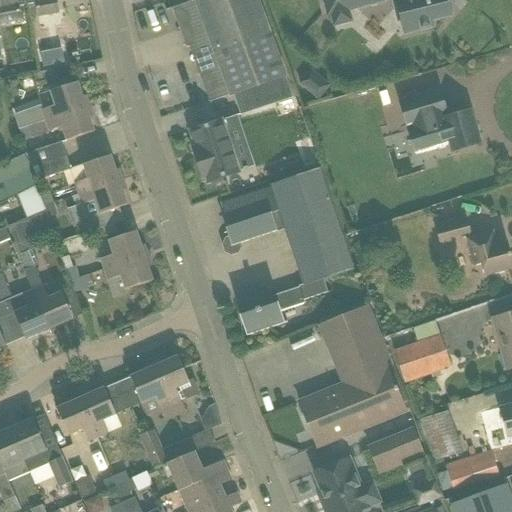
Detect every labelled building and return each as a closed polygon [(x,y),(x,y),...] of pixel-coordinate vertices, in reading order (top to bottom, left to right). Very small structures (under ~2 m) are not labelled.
[(26,0),(0,0),(0,19),(1,23),(21,19),(19,7),(27,6),(26,0)] [(26,0),(27,6),(36,4),(38,16),(39,16),(49,14),(58,13),(56,0),(26,0)] [(256,0),(176,0),(179,6),(172,9),(187,48),(189,47),(209,40),(229,96),(230,98),(235,96),(249,91),(263,86),(285,78),(269,34),(256,0)] [(322,0),(327,18),(330,17),(350,12),(385,3),(384,0),(322,0)] [(411,20),(414,32),(433,28),(432,22),(451,17),(446,0),(394,0),(401,22),(411,20)] [(40,54),(43,68),(65,63),(62,49),(40,54)] [(235,96),(241,115),(292,98),(285,78),(263,86),(249,91),(235,96)] [(15,119),(19,130),(86,108),(77,83),(51,92),(55,106),(42,110),(41,106),(14,115),(15,119)] [(399,104),(415,157),(448,147),(450,153),(480,144),(470,112),(447,119),(445,115),(446,115),(439,92),(399,104)] [(19,130),(23,142),(31,139),(51,131),(62,127),(67,141),(94,132),(86,108),(19,130)] [(221,122),(190,133),(195,148),(193,148),(204,180),(206,179),(207,183),(238,173),(230,150),(233,149),(227,132),(224,133),(221,122)] [(73,184),(77,195),(119,181),(110,156),(70,170),(61,143),(26,155),(30,169),(31,168),(36,182),(62,173),(67,187),(73,184)] [(240,197),(221,204),(229,227),(225,229),(228,238),(226,239),(222,245),(225,252),(231,256),(238,253),(241,247),(241,244),(277,231),(276,227),(283,225),(304,285),(299,287),(299,288),(271,297),(270,292),(239,302),(243,315),(240,316),(247,337),(284,324),(280,312),(306,303),(305,301),(323,295),(328,293),(324,280),(354,270),(320,169),(271,186),(271,187),(240,197)] [(81,205),(75,207),(82,226),(85,235),(105,228),(124,221),(120,222),(115,210),(127,206),(119,181),(77,195),(81,205)] [(17,196),(27,219),(46,211),(36,186),(17,196)] [(41,195),(45,206),(53,203),(49,192),(41,195)] [(45,206),(46,211),(49,218),(57,215),(53,203),(45,206)] [(8,227),(20,255),(32,250),(29,244),(53,234),(46,211),(27,219),(8,227)] [(435,226),(441,248),(452,245),(450,239),(471,233),(467,217),(435,226)] [(100,260),(104,270),(144,257),(136,232),(109,241),(113,255),(100,260)] [(473,238),(466,239),(473,267),(481,265),(484,276),(494,274),(495,275),(504,273),(504,271),(511,269),(511,262),(507,243),(496,246),(492,233),(473,238)] [(120,276),(125,291),(153,281),(144,257),(104,270),(108,281),(120,276)] [(35,267),(24,272),(32,291),(32,292),(49,330),(73,319),(65,301),(61,293),(52,297),(47,285),(43,287),(38,276),(39,275),(35,267)] [(79,279),(75,267),(66,271),(70,282),(79,279)] [(2,275),(0,276),(0,304),(6,318),(14,314),(17,322),(25,340),(49,330),(32,292),(32,291),(12,299),(2,275)] [(70,282),(74,293),(92,287),(88,276),(79,279),(70,282)] [(320,325),(342,381),(390,361),(368,306),(320,325)] [(511,313),(493,319),(507,370),(511,368),(511,313)] [(418,343),(394,352),(405,385),(451,369),(439,336),(418,343)] [(154,367),(176,417),(186,413),(181,402),(192,397),(196,389),(193,381),(189,383),(178,357),(154,367)] [(299,403),(317,447),(406,411),(388,367),(392,365),(390,361),(342,381),(344,385),(299,403)] [(160,411),(165,422),(176,417),(154,367),(130,378),(147,416),(160,411)] [(104,389),(80,399),(92,425),(97,438),(108,433),(102,421),(116,415),(112,407),(104,389)] [(81,430),(86,442),(97,438),(80,399),(56,409),(68,436),(81,430)] [(511,406),(500,409),(507,438),(511,436),(511,406)] [(436,461),(462,450),(445,409),(419,420),(436,461)] [(33,420),(11,429),(30,473),(48,465),(58,489),(72,483),(56,445),(46,450),(33,420)] [(413,428),(368,447),(380,477),(425,459),(413,428)] [(11,429),(0,433),(0,464),(2,470),(4,474),(0,476),(0,495),(1,497),(3,503),(15,498),(8,482),(30,473),(11,429)] [(185,440),(191,454),(194,452),(215,443),(209,430),(185,440)] [(139,437),(153,470),(168,464),(153,431),(139,437)] [(491,451),(445,466),(453,492),(483,482),(499,477),(491,451)] [(168,464),(167,464),(172,476),(175,483),(178,489),(226,468),(224,462),(223,461),(202,470),(194,452),(191,454),(168,464)] [(322,503),(325,511),(357,511),(380,502),(371,482),(360,486),(349,460),(315,474),(326,501),(322,503)] [(226,468),(178,489),(183,501),(187,511),(192,511),(225,498),(220,486),(232,481),(231,480),(226,468)] [(157,469),(148,473),(151,479),(159,476),(157,469)] [(125,471),(113,476),(117,486),(129,481),(125,471)] [(74,483),(81,500),(96,493),(88,476),(74,483)] [(113,476),(103,481),(107,490),(114,487),(117,486),(113,476)] [(117,486),(114,487),(122,504),(132,499),(129,493),(135,490),(131,480),(129,481),(117,486)] [(511,511),(511,500),(506,485),(450,505),(452,511),(511,511)] [(231,511),(230,509),(242,504),(239,499),(237,493),(225,498),(192,511),(231,511)] [(15,498),(3,503),(7,511),(17,511),(21,511),(15,498)] [(132,499),(121,504),(124,511),(158,511),(158,510),(154,511),(137,511),(136,508),(132,499)]
